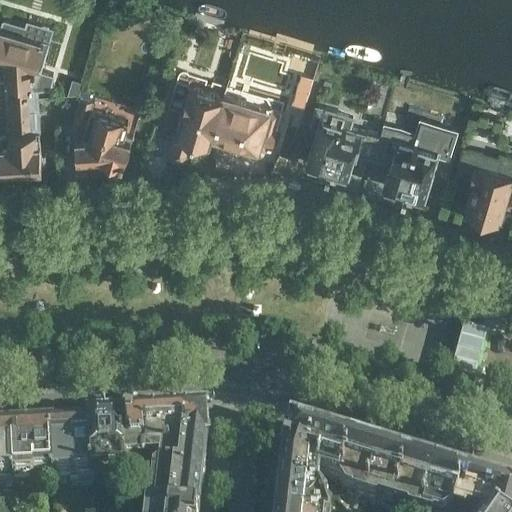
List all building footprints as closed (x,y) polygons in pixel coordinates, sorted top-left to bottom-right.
[(35,69),(43,39),(18,32),(20,25),(6,21),(4,27),(0,26),(0,77),(5,79),(7,98),(38,97),(37,80),(40,71),(35,69)] [(211,139),(224,94),(189,84),(177,80),(169,106),(182,110),(170,149),(173,157),(182,160),(189,154),(194,136),(209,140),(211,139)] [(278,126),(265,122),(269,108),(224,94),(211,139),(232,145),(234,140),(271,150),(278,126)] [(41,151),(38,97),(7,98),(9,132),(0,136),(1,150),(0,149),(0,169),(26,168),(29,170),(36,169),(38,167),(42,167),(42,166),(42,165),(43,164),(43,163),(44,162),(45,161),(46,161),(46,153),(44,153),(41,151)] [(125,136),(129,122),(92,112),(95,101),(80,97),(72,124),(87,128),(84,139),(80,139),(82,159),(83,161),(86,161),(86,163),(87,165),(98,164),(100,162),(100,160),(102,160),(104,158),(121,162),(122,160),(123,160),(129,138),(125,136)] [(373,157),(380,133),(342,121),(344,115),(332,112),(330,118),(323,116),(313,148),(312,149),(312,150),(311,151),(310,152),(309,154),(308,155),(308,156),(308,157),(308,159),(308,160),(309,161),(310,163),(311,164),(313,165),(314,166),(316,166),(317,166),(320,165),(322,165),(347,173),(354,151),(373,157)] [(428,182),(437,150),(430,148),(432,142),(420,138),(418,144),(380,133),(373,157),(392,163),(385,184),(410,192),(411,192),(412,193),(414,195),(415,196),(417,197),(419,197),(420,197),(422,197),(423,196),(424,196),(426,194),(427,193),(427,192),(428,190),(428,189),(428,188),(427,185),(427,183),(428,182)] [(511,207),(511,171),(473,160),(468,177),(474,179),(471,187),(469,187),(466,196),(469,196),(463,214),(477,218),(479,212),(500,219),(504,205),(511,207)] [(203,481),(207,448),(208,448),(207,418),(120,423),(123,468),(140,467),(143,464),(143,462),(160,462),(159,474),(203,481)] [(124,483),(123,468),(120,423),(86,425),(89,476),(103,476),(104,483),(124,483)] [(89,476),(86,425),(78,425),(78,424),(71,424),(71,426),(49,428),(52,478),(71,477),(72,482),(75,485),(90,484),(89,476)] [(52,486),(52,478),(49,428),(10,430),(12,481),(34,479),(34,484),(38,487),(52,486)] [(310,464),(318,436),(295,429),(287,457),(289,458),(285,470),(283,490),(318,494),(320,481),(316,480),(320,467),(310,464)] [(12,481),(10,430),(0,430),(0,489),(13,488),(12,481)] [(340,487),(352,446),(318,436),(310,464),(320,467),(316,480),(320,481),(340,487)] [(364,506),(380,454),(352,446),(340,487),(343,494),(354,498),(353,503),(364,506)] [(383,511),(393,511),(394,510),(408,463),(380,454),(364,506),(383,511)] [(424,511),(437,471),(408,463),(394,510),(400,511),(424,511)] [(454,511),(462,487),(459,486),(461,478),(437,471),(424,511),(454,511)] [(199,511),(203,481),(159,474),(157,474),(156,477),(154,496),(148,500),(146,511),(199,511)] [(511,511),(511,493),(510,493),(461,478),(459,486),(462,487),(454,511),(511,511)] [(326,511),(328,500),(325,500),(321,494),(318,494),(283,490),(280,511),(326,511)]
